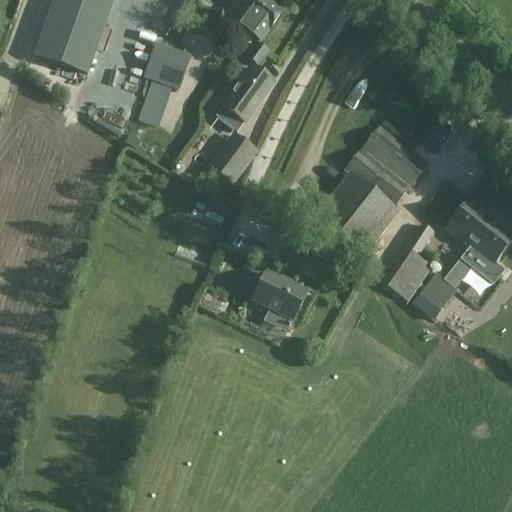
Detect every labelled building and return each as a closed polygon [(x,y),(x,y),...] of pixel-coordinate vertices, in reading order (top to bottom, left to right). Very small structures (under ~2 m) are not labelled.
[(111,0),(55,0),(35,59),(85,77),(111,0)] [(124,0),(122,10),(150,19),(155,0),(124,0)] [(259,43),(280,14),(260,0),(247,0),(239,11),(240,12),(232,23),(259,43)] [(155,45),(143,80),(179,92),(191,57),(155,45)] [(263,53),(251,45),(243,59),(254,66),(263,53)] [(88,91),(108,98),(117,74),(97,67),(88,91)] [(250,71),(222,111),(215,120),(237,135),(272,86),(250,71)] [(425,169),(379,132),(345,174),(392,211),(425,169)] [(233,188),(249,165),(257,154),(232,136),(208,171),(233,188)] [(398,217),(349,177),(310,226),(359,265),(398,217)] [(494,266),(511,243),(511,235),(506,230),(509,226),(491,212),(488,216),(469,201),(446,231),(470,250),(460,263),(493,289),(504,274),(494,266)] [(407,304),(431,268),(418,259),(434,235),(421,226),(381,286),(407,304)] [(288,259),(299,264),(297,269),(315,278),(324,260),(295,246),(288,259)] [(252,291),(257,293),(252,303),(292,323),(305,296),(266,276),(264,279),(260,277),(252,291)] [(419,298),(440,314),(457,293),(435,276),(419,298)] [(220,311),(228,288),(198,278),(191,301),(220,311)]
